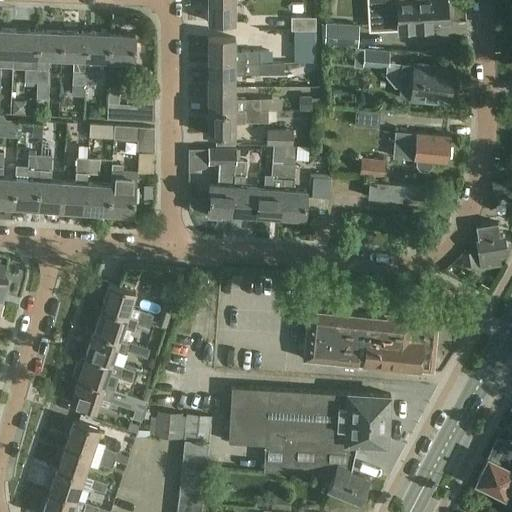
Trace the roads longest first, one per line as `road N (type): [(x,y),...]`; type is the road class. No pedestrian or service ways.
road 1 (residential): [(171,250),(415,265),(448,254),(484,159),(480,0)]
road 2 (residential): [(171,250),(171,0)]
road 3 (residential): [(0,459),(53,242)]
road 4 (secondary): [(410,511),(491,362)]
